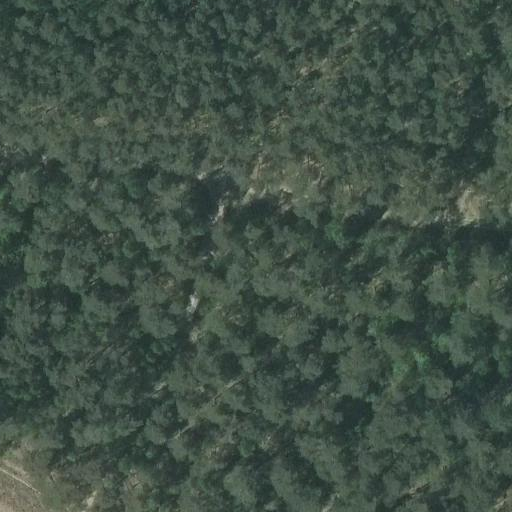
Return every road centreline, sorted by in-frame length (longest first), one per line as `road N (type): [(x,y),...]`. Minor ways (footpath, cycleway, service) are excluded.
road 1 (track): [(90,511),(198,180),(0,145)]
road 2 (track): [(217,183),(511,232)]
road 3 (track): [(260,0),(217,183),(198,180)]
